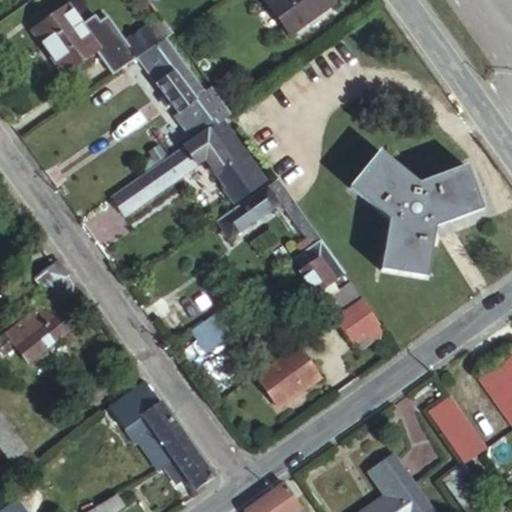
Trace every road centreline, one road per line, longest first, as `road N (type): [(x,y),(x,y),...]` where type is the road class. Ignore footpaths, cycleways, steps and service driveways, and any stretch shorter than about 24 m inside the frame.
road 1 (residential): [(251,484),(0,134)]
road 2 (residential): [(251,484),(511,298)]
road 3 (residential): [(405,0),(511,149)]
